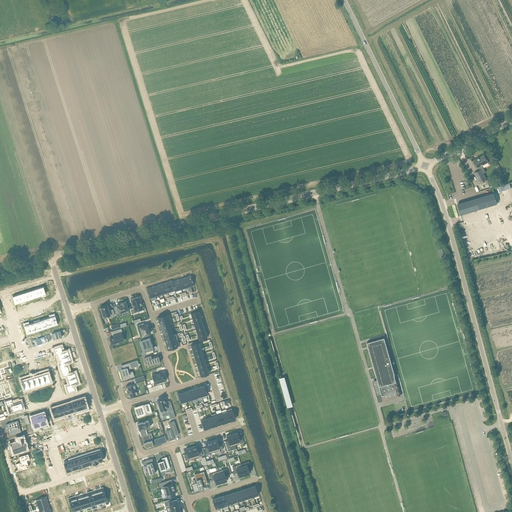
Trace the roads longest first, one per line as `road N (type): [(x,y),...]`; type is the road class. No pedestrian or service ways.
road 1 (tertiary): [(50,256),(424,164)]
road 2 (unclassified): [(511,462),(424,164)]
road 3 (unclassified): [(424,164),(344,0)]
road 4 (residential): [(0,431),(20,493),(115,463)]
road 5 (residential): [(92,303),(142,287),(174,388)]
